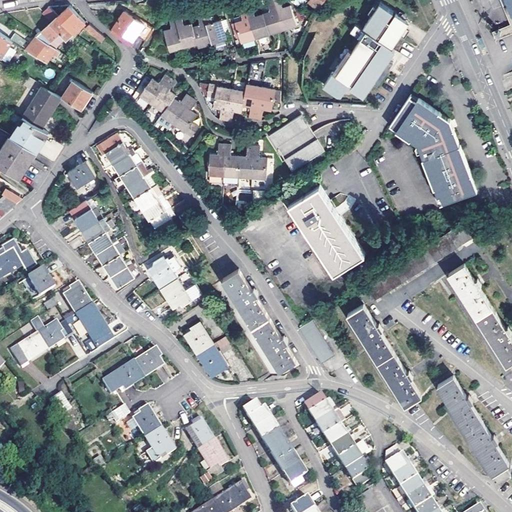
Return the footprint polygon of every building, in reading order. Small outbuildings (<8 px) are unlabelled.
[(283,27),(274,0),(266,0),(264,1),(269,11),(263,13),(269,33),(283,27)] [(281,6),(278,0),(274,0),(283,27),(297,22),(289,2),(281,6)] [(310,0),(309,1),(318,9),(325,0),(310,0)] [(392,55),(399,46),(395,43),(413,16),(389,0),(378,0),(363,23),(367,26),(352,47),(334,73),(330,70),(321,85),(336,95),(342,94),(351,81),(353,82),(350,87),(364,96),(392,55)] [(496,39),(511,31),(511,11),(507,0),(501,0),(510,22),(492,30),(496,39)] [(251,6),(246,8),(256,39),(269,33),(263,13),(255,16),(251,6)] [(58,16),(49,7),(43,12),(52,22),(39,33),(37,35),(56,47),(66,38),(67,39),(73,33),(58,16)] [(69,7),(58,16),(73,33),(75,35),(78,31),(77,30),(85,22),(83,19),(72,9),(70,7),(69,7)] [(256,39),(246,8),(239,11),(243,21),(235,25),(243,44),(256,39)] [(129,45),(136,35),(144,24),(125,11),(112,30),(129,45)] [(204,13),(213,44),(228,40),(223,20),(215,22),(212,11),(204,13)] [(200,47),(213,44),(204,13),(200,15),(203,25),(195,27),(194,24),(192,24),(198,44),(199,44),(200,47)] [(198,44),(192,24),(187,25),(184,16),(178,17),(178,19),(176,20),(184,48),(198,44)] [(184,48),(176,20),(172,21),(174,29),(166,31),(172,51),(184,48)] [(102,40),(106,37),(90,23),(86,27),(95,35),(96,35),(102,40)] [(136,35),(145,41),(153,30),(144,24),(136,35)] [(0,56),(10,64),(12,61),(3,55),(13,41),(10,39),(0,32),(0,56)] [(10,39),(13,41),(22,46),(26,40),(14,33),(10,39)] [(61,50),(56,47),(37,35),(27,49),(47,62),(53,52),(58,55),(61,50)] [(349,44),(330,70),(334,73),(352,47),(349,44)] [(161,82),(159,84),(152,79),(140,97),(152,105),(170,79),(166,75),(161,82)] [(69,87),(63,97),(81,109),(87,100),(92,92),(71,78),(66,85),(69,87)] [(176,83),(170,79),(152,105),(164,113),(176,97),(178,94),(172,90),(173,88),(176,83)] [(23,116),(42,128),(61,96),(51,90),(42,84),(23,116)] [(220,119),(226,120),(232,89),(218,86),(218,85),(209,84),(207,96),(215,98),(214,106),(222,107),(220,119)] [(256,118),(262,87),(248,84),(247,92),(245,104),(252,106),(251,109),(250,117),(256,118)] [(276,89),(262,87),(256,118),(262,119),(264,108),(272,110),(276,89)] [(234,110),(243,112),(245,104),(247,92),(232,89),(226,120),(232,121),(234,113),(234,110)] [(434,189),(437,196),(474,183),(471,175),(472,175),(461,144),(460,144),(454,130),(455,129),(452,119),(439,111),(437,112),(437,110),(418,98),(418,99),(410,94),(398,111),(389,125),(396,130),(396,131),(409,140),(409,139),(417,144),(423,158),(422,159),(433,189),(434,189)] [(174,124),(191,98),(187,95),(183,99),(182,101),(176,97),(164,113),(162,116),(158,121),(170,129),(174,124)] [(191,98),(174,124),(192,138),(199,129),(192,123),(197,116),(191,111),(197,102),(191,98)] [(303,115),(270,135),(277,147),(311,126),(303,115)] [(23,116),(11,135),(37,151),(47,134),(48,131),(42,128),(23,116)] [(127,152),(116,134),(100,144),(113,164),(134,152),(132,149),(127,152)] [(0,166),(3,168),(20,179),(31,160),(37,151),(11,135),(0,152),(0,166)] [(48,137),(39,153),(54,162),(63,146),(48,137)] [(326,151),(319,139),(285,160),(293,172),(326,151)] [(225,145),(220,144),(220,155),(211,155),(210,176),(224,176),(225,145)] [(225,145),(224,176),(239,177),(240,156),(232,156),(233,145),(225,145)] [(253,178),(255,146),(249,146),(248,157),(240,156),(239,177),(253,178)] [(255,146),(253,178),(268,179),(269,158),(261,158),(262,147),(255,146)] [(134,152),(113,164),(120,176),(136,166),(140,163),(135,154),(134,152)] [(77,187),(95,176),(85,161),(82,163),(68,172),(77,187)] [(140,163),(136,166),(142,175),(146,172),(140,163)] [(120,176),(127,188),(148,175),(146,172),(142,175),(136,166),(120,176)] [(148,175),(127,188),(135,199),(151,189),(145,180),(149,177),(148,175)] [(151,189),(155,186),(149,177),(145,180),(151,189)] [(474,183),(437,196),(440,205),(477,191),(474,183)] [(319,185),(290,205),(312,239),(305,244),(312,256),(319,251),(334,274),(364,254),(319,185)] [(155,186),(151,189),(135,199),(142,210),(162,197),(155,186)] [(5,191),(1,196),(14,205),(18,200),(5,191)] [(1,196),(0,197),(0,215),(1,216),(14,205),(1,196)] [(69,210),(82,230),(103,217),(100,212),(96,207),(96,206),(91,197),(69,210)] [(154,231),(170,221),(166,214),(171,211),(162,197),(142,210),(154,231)] [(171,211),(166,214),(170,221),(175,218),(171,211)] [(103,217),(82,230),(89,241),(105,231),(110,228),(105,220),(103,217)] [(175,228),(170,221),(154,231),(159,238),(175,228)] [(460,226),(468,240),(476,235),(467,221),(460,226)] [(460,226),(453,230),(462,244),(468,240),(460,226)] [(446,235),(455,248),(462,244),(453,230),(446,235)] [(89,241),(96,253),(117,240),(115,237),(111,240),(105,231),(89,241)] [(446,235),(439,239),(448,253),(455,248),(446,235)] [(432,244),(441,257),(448,253),(439,239),(432,244)] [(117,240),(96,253),(104,265),(120,255),(124,252),(117,240)] [(0,278),(22,266),(24,269),(27,270),(29,269),(19,252),(14,244),(8,243),(2,247),(6,253),(2,255),(0,252),(0,278)] [(425,248),(434,262),(441,257),(432,244),(425,248)] [(425,248),(418,253),(427,266),(434,262),(425,248)] [(27,254),(19,252),(29,269),(34,266),(27,254)] [(412,257),(420,271),(427,266),(418,253),(412,257)] [(104,265),(110,276),(131,262),(128,257),(124,260),(120,255),(104,265)] [(148,269),(160,289),(177,278),(172,271),(180,267),(174,256),(166,261),(163,256),(153,262),(155,265),(148,269)] [(412,257),(405,261),(414,275),(420,271),(412,257)] [(398,265),(407,279),(414,275),(405,261),(398,265)] [(131,262),(110,276),(120,291),(137,280),(130,270),(134,267),(131,262)] [(480,287),(482,285),(478,279),(476,281),(465,264),(449,274),(460,291),(459,292),(461,294),(463,298),(464,298),(490,338),(489,338),(491,341),(493,344),(494,344),(507,364),(511,361),(511,335),(510,333),(511,332),(511,331),(508,326),(506,327),(480,287)] [(398,265),(391,270),(400,284),(407,279),(398,265)] [(53,287),(41,268),(27,278),(28,279),(23,282),(34,300),(53,287)] [(260,299),(256,292),(254,293),(239,269),(223,279),(237,302),(267,351),(280,371),(295,361),(288,348),(290,347),(285,340),(283,341),(258,301),(260,299)] [(385,274),(393,288),(400,284),(391,270),(385,274)] [(188,272),(179,276),(181,282),(190,278),(188,272)] [(385,274),(378,278),(387,292),(393,288),(385,274)] [(185,291),(177,278),(160,289),(173,309),(180,305),(182,308),(191,302),(185,291)] [(371,283),(380,296),(387,292),(378,278),(371,283)] [(75,313),(91,304),(76,281),(68,286),(70,288),(62,293),(75,313)] [(380,296),(371,283),(364,287),(373,301),(380,296)] [(185,291),(191,302),(198,298),(192,287),(185,291)] [(48,311),(56,306),(51,300),(44,304),(48,311)] [(91,304),(75,313),(91,339),(84,343),(91,353),(98,348),(97,348),(113,338),(91,304)] [(395,389),(406,407),(422,397),(411,379),(413,378),(409,372),(407,373),(381,332),(383,331),(379,324),(377,325),(364,304),(347,315),(360,336),(362,339),(364,342),(391,383),(390,384),(392,387),(394,390),(395,389)] [(42,329),(36,319),(30,323),(37,333),(47,350),(72,334),(64,322),(58,325),(56,321),(42,329)] [(213,344),(199,321),(191,326),(192,329),(185,334),(197,354),(213,344)] [(312,321),(299,329),(328,376),(329,376),(341,369),(312,321)] [(37,333),(17,345),(28,362),(47,350),(37,333)] [(215,342),(222,353),(232,347),(226,336),(215,342)] [(226,366),(213,344),(197,354),(210,376),(226,366)] [(20,367),(28,362),(17,345),(10,350),(20,367)] [(161,356),(155,348),(133,363),(143,378),(162,366),(158,358),(161,356)] [(133,363),(102,382),(110,395),(121,388),(122,389),(123,390),(143,378),(133,363)] [(480,452),(493,474),(505,466),(509,463),(496,443),(498,441),(494,435),(492,436),(471,404),(474,402),(469,396),(467,397),(455,377),(438,387),(451,407),(451,408),(452,411),(454,414),(455,413),(476,446),(475,447),(477,449),(479,453),(480,452)] [(60,393),(49,400),(59,416),(70,408),(60,393)] [(330,400),(325,402),(321,395),(305,405),(309,411),(310,412),(316,423),(336,410),(330,400)] [(255,428),(269,419),(261,407),(257,410),(253,402),(242,409),(255,428)] [(128,413),(123,405),(110,414),(116,422),(129,414),(128,413)] [(156,422),(146,406),(137,411),(139,414),(132,418),(144,438),(160,428),(156,422)] [(336,410),(316,423),(323,434),(339,425),(333,415),(337,412),(336,410)] [(212,440),(197,418),(190,423),(191,425),(184,429),(197,450),(212,440)] [(269,419),(255,428),(262,440),(276,430),(269,419)] [(323,434),(330,446),(350,433),(349,431),(348,431),(344,434),(343,431),(339,425),(323,434)] [(160,428),(144,438),(150,448),(144,452),(152,464),(158,460),(156,458),(164,453),(165,456),(174,450),(160,428)] [(283,441),(276,430),(262,440),(269,451),(283,441)] [(350,433),(330,446),(337,458),(353,447),(349,440),(353,438),(350,433)] [(226,463),(212,440),(197,450),(209,470),(217,465),(218,468),(226,463)] [(283,441),(269,451),(276,461),(290,452),(283,441)] [(353,447),(337,458),(344,469),(364,456),(357,445),(353,447)] [(385,465),(392,476),(412,463),(409,457),(405,460),(396,445),(386,452),(385,465)] [(298,464),(290,452),(276,461),(283,473),(298,464)] [(101,455),(94,457),(96,465),(104,463),(101,455)] [(344,469),(355,488),(369,479),(365,472),(368,470),(363,463),(367,461),(364,456),(344,469)] [(412,463),(392,476),(399,487),(415,477),(412,471),(410,468),(414,466),(412,463)] [(298,464),(283,473),(290,484),(305,475),(298,464)] [(510,474),(505,466),(493,474),(498,482),(510,474)] [(204,483),(212,479),(208,472),(200,477),(204,483)] [(399,487),(406,498),(427,485),(424,480),(419,483),(415,477),(399,487)] [(241,482),(238,483),(245,494),(247,492),(241,482)] [(223,493),(217,483),(204,491),(210,501),(217,511),(229,511),(249,500),(245,494),(238,483),(223,493)] [(427,485),(406,498),(413,509),(429,499),(434,497),(427,485)] [(372,497),(369,491),(357,499),(360,504),(372,497)] [(290,506),(293,511),(307,511),(313,508),(305,496),(290,506)] [(377,504),(372,497),(360,504),(364,511),(377,504)] [(413,509),(414,511),(435,511),(441,508),(438,503),(434,506),(429,499),(413,509)] [(217,511),(210,501),(192,511),(217,511)]
